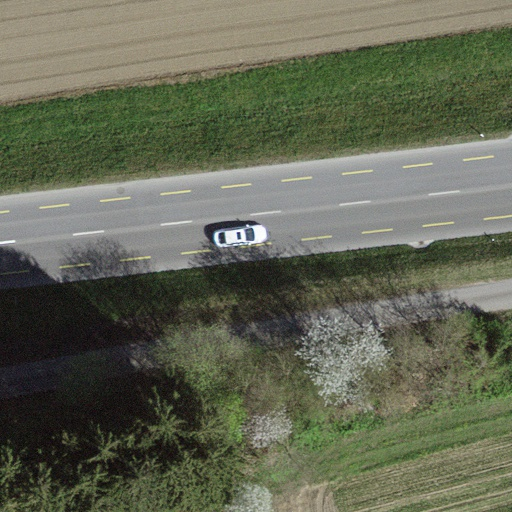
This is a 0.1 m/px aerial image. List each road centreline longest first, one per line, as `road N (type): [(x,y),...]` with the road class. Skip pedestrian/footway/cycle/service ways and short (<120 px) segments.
road 1 (residential): [(0,389),(511,295)]
road 2 (primary): [(511,185),(0,243)]
